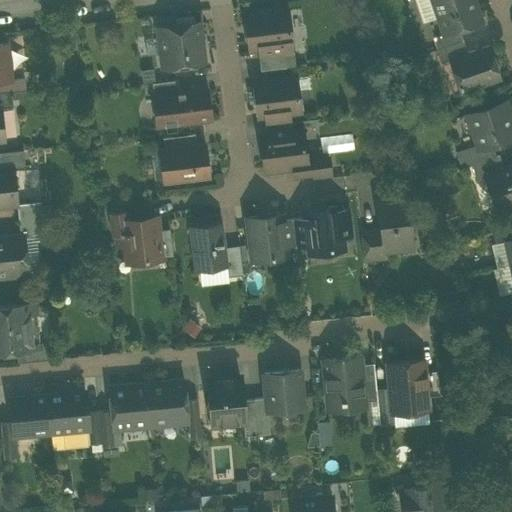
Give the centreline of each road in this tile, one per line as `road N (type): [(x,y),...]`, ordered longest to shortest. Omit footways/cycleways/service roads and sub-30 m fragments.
road 1 (residential): [(0,369),(279,340),(308,327),(433,314)]
road 2 (residential): [(219,0),(243,193)]
road 3 (residential): [(243,193),(367,179)]
